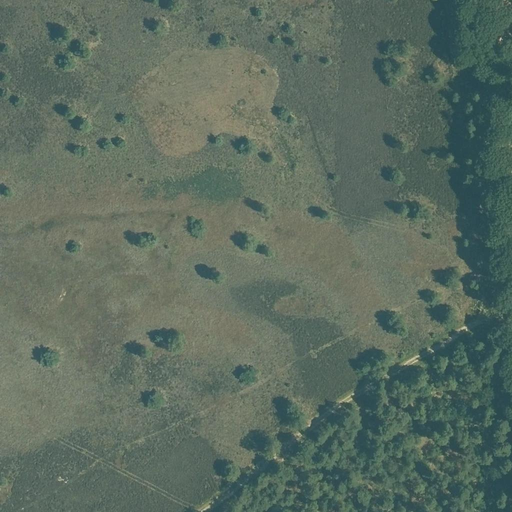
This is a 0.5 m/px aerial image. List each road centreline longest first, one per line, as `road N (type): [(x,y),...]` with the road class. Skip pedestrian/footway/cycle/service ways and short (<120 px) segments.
road 1 (track): [(200,511),(336,408),(475,322),(511,308)]
road 2 (unclassified): [(511,269),(484,0)]
